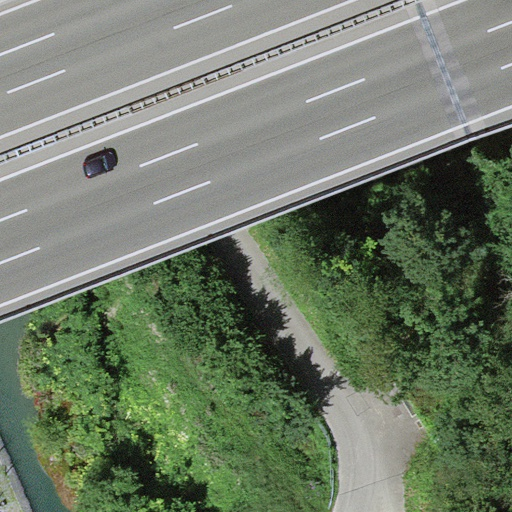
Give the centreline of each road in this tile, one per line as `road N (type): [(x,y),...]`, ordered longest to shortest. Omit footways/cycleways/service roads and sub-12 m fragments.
road 1 (motorway): [(0,242),(511,43)]
road 2 (unclassified): [(374,469),(96,0)]
road 3 (motorway): [(194,0),(0,75)]
